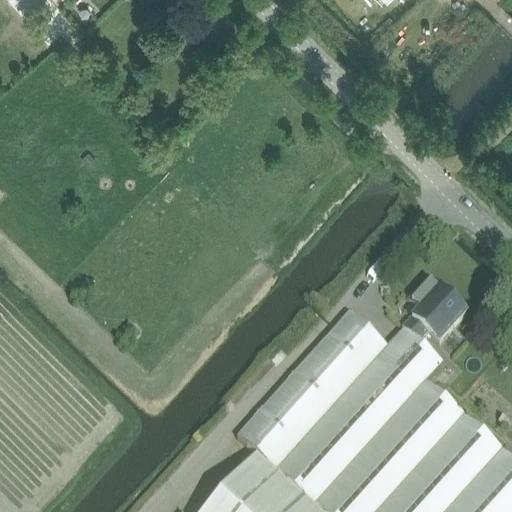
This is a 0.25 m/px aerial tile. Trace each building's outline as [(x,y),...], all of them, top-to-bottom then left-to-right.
[(114,3),(111,0),(78,0),(74,5),(93,25),(114,3)] [(68,14),(59,23),(77,43),(86,34),(68,14)] [(403,331),(419,344),(420,343),(427,335),(439,346),(464,319),(437,295),(440,292),(428,281),(409,303),(419,313),(403,331)] [(419,344),(403,331),(386,350),(349,317),(239,441),(255,455),(317,511),(511,511),(511,462),(426,384),(443,366),(420,343),(419,344)] [(203,511),(317,511),(255,455),(203,511)]
